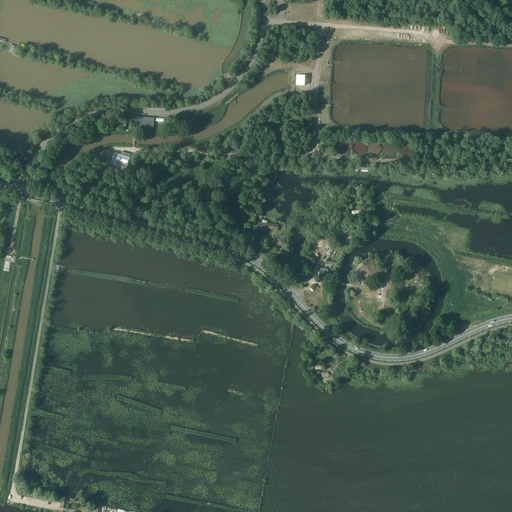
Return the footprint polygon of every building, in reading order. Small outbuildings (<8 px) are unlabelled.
[(297,85),(304,85),(305,77),(305,76),(297,76),(297,85)] [(156,121),(156,118),(135,117),(135,127),(156,129),(156,121)] [(397,149),(397,148),(397,146),(396,145),(396,143),(395,142),(393,141),(392,141),(391,140),(389,140),(388,140),(386,141),(385,141),(384,142),(383,143),(382,145),(382,146),(382,147),(382,149),(382,150),(383,152),(384,153),(385,154),(386,154),(388,155),(389,155),(391,155),(392,154),(393,154),(395,153),(396,152),(396,150),(397,149)] [(127,169),(131,155),(122,152),(121,155),(115,153),(112,165),(127,169)] [(268,222),(267,222),(267,221),(263,220),(262,222),(259,221),(257,230),(267,232),(267,228),(277,230),(278,225),(268,223),(268,222)] [(284,246),(286,236),(280,235),(280,238),(278,238),(277,245),(284,246)] [(62,266),(62,265),(55,264),(54,271),(61,272),(61,271),(59,271),(59,269),(62,269),(59,268),(59,266),(62,266)] [(326,269),(327,268),(325,267),(325,269),(322,268),(321,271),(320,271),(319,276),(327,278),(328,273),(329,270),(326,269)] [(383,298),(386,282),(379,281),(379,286),(383,286),(381,294),(377,293),(376,297),(383,298)]
